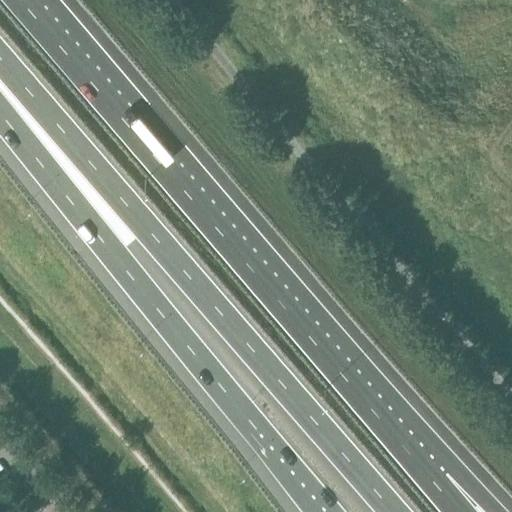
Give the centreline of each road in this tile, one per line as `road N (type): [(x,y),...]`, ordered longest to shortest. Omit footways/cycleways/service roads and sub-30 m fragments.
road 1 (motorway): [(435,484),(18,0)]
road 2 (motorway): [(0,71),(394,511)]
road 3 (motorway): [(0,96),(115,257),(325,511)]
